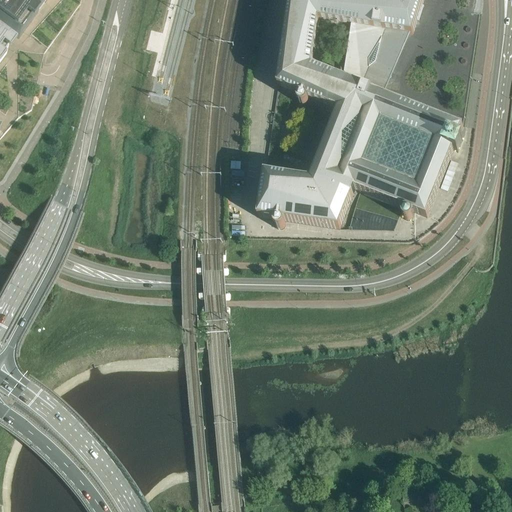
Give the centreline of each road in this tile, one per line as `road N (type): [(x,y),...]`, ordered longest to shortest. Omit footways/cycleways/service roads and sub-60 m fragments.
road 1 (tertiary): [(505,25),(480,189),(436,253),(378,282),(165,282)]
road 2 (secondary): [(0,366),(76,213),(129,0)]
road 3 (secondary): [(116,0),(60,205),(0,325)]
road 4 (track): [(465,221),(483,236),(473,261),(421,317),(360,344),(273,349)]
road 5 (primary): [(129,511),(65,430),(0,377)]
road 6 (tertiary): [(165,282),(69,257),(0,216)]
road 7 (tertiary): [(0,234),(97,281),(165,282)]
road 8 (primary): [(0,410),(47,448),(102,511)]
